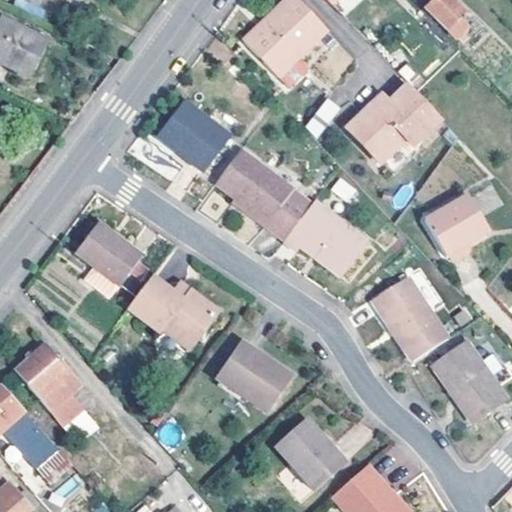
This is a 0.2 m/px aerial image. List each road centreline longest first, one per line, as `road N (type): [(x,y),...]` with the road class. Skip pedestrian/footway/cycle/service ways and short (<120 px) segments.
road 1 (residential): [(464,497),(422,438),(368,394),(319,323),(87,158)]
road 2 (tertiary): [(87,158),(197,0)]
road 3 (tertiary): [(0,271),(87,158)]
